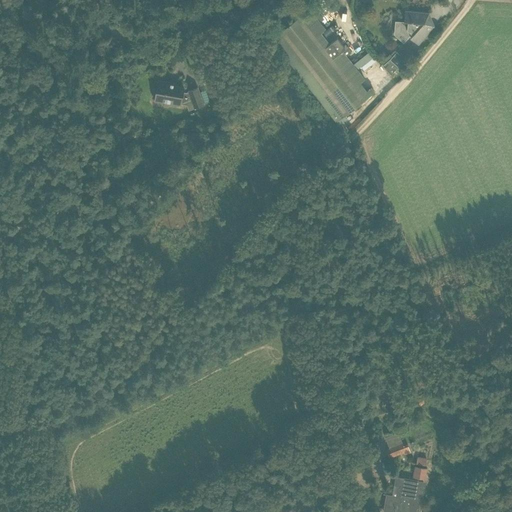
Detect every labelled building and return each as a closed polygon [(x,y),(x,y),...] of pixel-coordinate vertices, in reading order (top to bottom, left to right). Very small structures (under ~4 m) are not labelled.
[(271,39),(277,46),(338,122),(376,92),(372,87),(367,91),(361,84),(366,80),(353,64),(357,61),(356,60),(360,57),(358,55),(351,61),(347,56),(351,52),(345,44),(344,45),(337,37),(329,44),(320,33),(325,29),(308,8),(271,39)] [(409,36),(410,37),(418,43),(433,26),(428,13),(405,11),(404,22),(395,21),(394,34),(402,31),(409,37),(409,36)] [(397,67),(404,59),(396,52),(389,60),(382,66),(390,75),(397,67)] [(169,103),(180,105),(180,103),(186,104),(192,102),(194,108),(203,105),(197,89),(188,91),(188,92),(185,93),(183,92),(183,88),(169,85),(170,83),(157,81),(156,90),(154,89),(152,95),(154,96),(154,98),(169,100),(169,103)] [(410,453),(408,447),(404,448),(402,443),(387,449),(390,457),(403,452),(404,455),(410,453)] [(418,456),(417,463),(425,465),(426,458),(418,456)] [(413,477),(423,478),(425,468),(415,466),(413,477)] [(383,511),(401,511),(402,510),(410,511),(411,510),(418,511),(420,503),(412,501),(416,481),(396,477),(394,484),(400,485),(398,498),(386,496),(384,505),(385,505),(383,511)]
